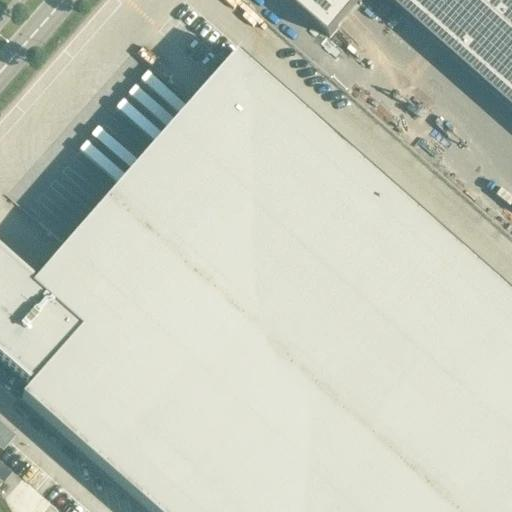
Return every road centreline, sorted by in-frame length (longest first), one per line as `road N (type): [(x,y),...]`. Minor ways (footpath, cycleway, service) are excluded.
road 1 (unknown): [(511,271),(202,0)]
road 2 (unknown): [(161,0),(0,180)]
road 3 (unknown): [(0,400),(116,511)]
